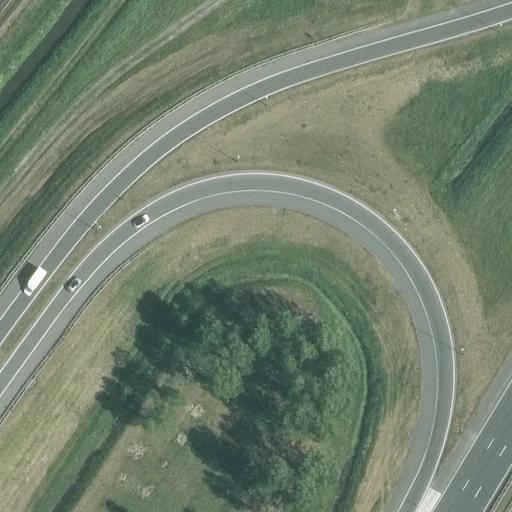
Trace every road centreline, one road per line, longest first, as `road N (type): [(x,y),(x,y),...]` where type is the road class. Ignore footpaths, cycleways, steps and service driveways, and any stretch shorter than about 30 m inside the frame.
road 1 (motorway): [(0,391),(91,265),(131,231),(183,197),(234,184),(290,185),(337,201),(388,235),(424,282),(445,337),(439,434),(409,511)]
road 2 (motorway): [(511,8),(276,79),(184,124),(87,215),(0,335)]
road 3 (track): [(121,0),(0,157)]
